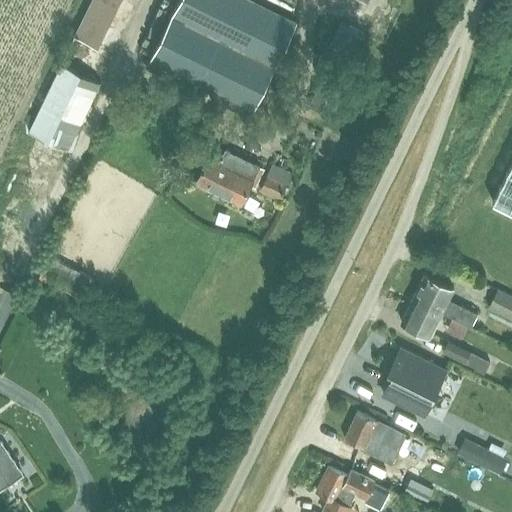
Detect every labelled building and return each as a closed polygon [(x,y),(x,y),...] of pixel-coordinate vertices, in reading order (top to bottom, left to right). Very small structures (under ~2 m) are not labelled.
[(96,45),(118,0),(92,0),(76,35),(96,45)] [(253,106),(295,19),(256,0),(177,0),(150,56),(253,106)] [(342,20),(323,59),(343,69),(362,30),(342,20)] [(67,150),(100,82),(61,64),(29,131),(67,150)] [(322,82),(311,104),(331,114),(341,91),(322,82)] [(209,157),(198,180),(242,201),(251,184),(255,186),(264,167),(226,149),(220,162),(209,157)] [(511,162),(493,201),(511,210),(511,162)] [(290,173),(272,165),(260,189),(278,198),(290,173)] [(58,262),(52,273),(87,292),(93,281),(58,262)] [(425,273),(413,297),(442,311),(471,325),(477,312),(461,304),(460,306),(447,300),(453,287),(425,273)] [(488,307),(511,318),(511,293),(498,287),(488,307)] [(442,311),(413,297),(401,321),(430,335),(442,311)] [(448,339),(443,350),(484,372),(490,360),(448,339)] [(434,415),(455,372),(409,349),(397,373),(401,376),(392,394),(434,415)] [(112,364),(106,376),(126,386),(132,374),(112,364)] [(358,410),(344,438),(370,450),(378,433),(371,430),(376,419),(358,410)] [(406,433),(387,423),(379,439),(398,448),(406,433)] [(466,436),(459,451),(501,472),(508,457),(466,436)] [(0,488),(24,473),(1,440),(0,440),(0,488)] [(324,511),(325,511),(356,511),(358,509),(350,504),(355,493),(366,499),(365,500),(380,508),(389,489),(375,481),(350,468),(347,474),(329,465),(316,491),(331,498),(324,511)] [(18,477),(22,489),(39,483),(35,471),(18,477)]
